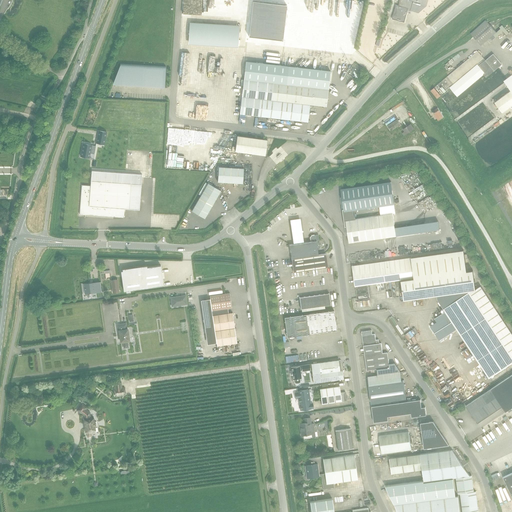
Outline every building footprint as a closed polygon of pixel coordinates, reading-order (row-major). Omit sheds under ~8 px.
[(429,0),(400,0),(399,6),(396,5),(392,19),(404,22),(408,10),(410,10),(410,11),(416,13),(419,13),(427,7),(429,0)] [(252,1),(248,36),(317,44),(321,9),(252,1)] [(485,20),(470,34),(474,37),(474,38),(475,39),(479,43),(481,45),(488,39),(491,42),(502,31),(508,38),(511,35),(502,25),(499,27),(500,28),(496,32),(494,30),(492,28),(490,26),(488,23),(488,22),(485,20)] [(237,27),(188,24),(186,47),(236,50),(237,27)] [(486,77),(498,68),(502,64),(493,54),(485,60),(477,51),(451,74),(431,91),(437,98),(450,88),(457,97),(483,75),(486,77)] [(180,58),(203,60),(200,85),(222,87),(223,81),(214,80),(214,81),(209,80),(211,61),(214,61),(215,55),(181,52),(180,58)] [(246,62),(240,114),(308,122),(310,104),(326,107),(330,72),(246,62)] [(165,66),(121,64),(114,84),(164,87),(165,66)] [(201,74),(179,72),(178,85),(195,86),(196,82),(200,82),(201,74)] [(511,91),(495,102),(502,113),(511,105),(511,74),(511,75),(511,79),(506,84),(511,91)] [(214,97),(201,96),(201,93),(197,93),(196,95),(199,95),(199,96),(194,96),(194,104),(204,104),(204,102),(213,102),(214,97)] [(438,120),(444,117),(438,108),(434,110),(435,112),(434,113),(438,120)] [(189,118),(213,121),(214,113),(217,114),(217,110),(212,109),(212,114),(210,114),(209,117),(190,115),(189,118)] [(391,131),(400,124),(397,119),(387,126),(391,131)] [(403,124),(396,129),(398,132),(405,127),(403,124)] [(404,135),(413,129),(410,125),(403,129),(405,131),(402,133),(404,135)] [(97,140),(96,143),(104,144),(105,142),(106,132),(99,131),(97,140)] [(237,136),(235,151),(265,155),(267,140),(237,136)] [(83,143),(81,156),(89,157),(90,153),(94,154),(96,146),(83,143)] [(177,215),(179,167),(152,165),(150,214),(177,215)] [(218,166),(217,182),(243,183),(243,168),(218,166)] [(82,185),(79,214),(85,215),(85,213),(113,215),(113,216),(123,217),(124,208),(139,209),(142,174),(92,171),(90,186),(82,185)] [(391,182),(341,189),(344,209),(343,209),(344,221),(346,220),(356,219),(355,210),(394,204),(391,182)] [(208,183),(202,193),(192,211),(205,219),(221,191),(208,183)] [(346,220),(344,221),(345,227),(346,226),(349,243),(386,237),(396,236),(395,230),(394,220),(393,214),(383,215),(356,219),(346,220)] [(292,241),(293,244),(304,243),(303,240),(303,235),(302,229),(301,223),(300,219),(290,220),(290,224),(291,231),(292,236),(292,241)] [(293,244),(289,245),(290,252),(291,256),(291,259),(292,264),(293,272),(328,267),(326,255),(326,253),(318,255),(318,252),(317,248),(320,248),(319,241),(318,235),(314,235),(311,235),(310,237),(310,242),(304,243),(293,244)] [(412,257),(352,266),(355,286),(401,279),(404,300),(436,295),(436,299),(444,311),(433,319),(436,322),(433,324),(438,330),(451,321),(489,378),(511,362),(511,333),(480,286),(475,289),(473,270),(466,271),(463,250),(412,257)] [(122,271),(121,271),(124,291),(163,285),(161,265),(147,267),(147,265),(137,267),(133,267),(122,269),(122,271)] [(113,293),(119,292),(117,280),(111,280),(113,293)] [(92,284),(84,285),(85,294),(90,293),(90,292),(96,291),(96,292),(101,292),(99,282),(92,283),(92,284)] [(228,313),(228,308),(232,308),(229,293),(210,296),(210,300),(212,311),(216,342),(216,343),(217,346),(237,343),(232,313),(228,313)] [(324,306),(331,305),(329,293),(299,297),(301,309),(324,306)] [(171,298),(172,306),(187,304),(186,295),(171,298)] [(210,300),(202,301),(208,343),(216,342),(212,311),(210,300)] [(287,337),(337,330),(334,311),(289,317),(284,317),(287,337)] [(121,324),(117,325),(118,336),(120,336),(121,342),(123,342),(124,348),(128,347),(127,341),(129,341),(128,329),(122,330),(121,324)] [(361,332),(362,336),(363,346),(376,344),(379,343),(379,339),(376,340),(375,334),(372,334),(371,330),(361,332)] [(382,353),(381,343),(379,343),(376,344),(363,346),(365,356),(375,354),(382,353)] [(382,353),(375,354),(377,369),(377,375),(400,372),(394,363),(389,364),(387,352),(382,353)] [(377,369),(375,354),(365,356),(367,371),(377,369)] [(343,379),(343,375),(342,369),(341,360),(338,360),(318,363),(311,364),(291,367),(292,371),(292,375),(293,380),(295,379),(295,382),(297,383),(299,383),(300,381),(300,379),(301,378),(300,373),(300,370),(302,370),(302,371),(311,370),(312,370),(314,383),(343,379)] [(367,377),(369,388),(371,403),(406,398),(404,383),(402,384),(401,372),(367,377)] [(466,406),(477,423),(502,407),(505,412),(511,407),(511,374),(490,389),(466,406)] [(126,393),(125,389),(125,387),(122,387),(122,382),(114,383),(115,390),(114,390),(114,395),(115,395),(115,397),(126,395),(125,393),(126,393)] [(345,392),(340,393),(339,386),(320,389),(322,404),(342,401),(346,400),(346,398),(347,397),(347,395),(346,394),(345,392)] [(295,393),(296,399),(299,398),(300,410),(313,408),(312,403),(310,403),(309,396),(308,396),(308,390),(298,391),(298,392),(295,393)] [(420,400),(398,403),(372,406),(374,422),(388,420),(388,416),(411,413),(411,417),(426,415),(425,407),(421,407),(420,400)] [(82,404),(77,410),(84,415),(85,418),(84,418),(86,433),(87,433),(87,436),(88,437),(89,438),(90,437),(91,437),(91,435),(91,432),(95,432),(95,427),(96,426),(95,421),(94,422),(93,418),(89,418),(88,413),(85,410),(87,407),(82,404)] [(301,428),(302,435),(305,435),(311,434),(310,424),(311,424),(310,418),(304,419),(304,423),(299,424),(300,428),(301,428)] [(420,423),(423,448),(449,445),(433,421),(420,423)] [(350,428),(335,430),(338,450),(353,448),(350,428)] [(379,436),(382,454),(411,449),(409,432),(379,436)] [(451,450),(420,454),(422,469),(424,479),(424,482),(453,478),(456,477),(470,476),(451,450)] [(306,472),(307,478),(321,476),(323,489),(334,488),(333,483),(358,479),(354,454),(323,459),(325,474),(321,474),(318,475),(318,471),(319,471),(318,464),(306,466),(307,472),(306,472)] [(391,474),(422,469),(420,454),(389,458),(391,474)] [(511,472),(503,477),(508,487),(511,495),(511,472)] [(472,475),(470,476),(456,477),(457,486),(473,483),(472,475)] [(385,484),(395,505),(456,496),(453,478),(424,482),(424,479),(385,484)] [(458,494),(460,493),(474,492),(473,483),(457,486),(458,494)] [(460,493),(461,501),(477,499),(476,491),(474,492),(460,493)] [(395,505),(398,511),(459,511),(458,496),(456,496),(395,505)] [(371,511),(369,511),(368,508),(352,510),(352,511),(333,511),(332,499),(310,502),(311,511),(371,511)] [(478,507),(477,499),(461,501),(462,509),(478,507)]
